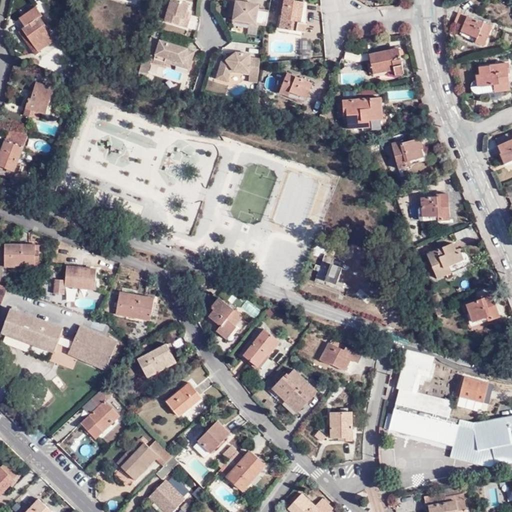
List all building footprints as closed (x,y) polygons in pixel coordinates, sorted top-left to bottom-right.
[(164,21),(171,0),(163,0),(158,19),(164,21)] [(189,4),(177,0),(171,0),(164,21),(186,29),(188,20),(187,20),(184,19),(186,12),(189,4)] [(294,0),(284,0),(280,29),(305,33),(306,24),(301,23),(303,2),(294,0)] [(258,26),(266,27),(269,12),(259,10),(259,5),(236,2),(235,8),(231,7),(229,17),(234,18),(233,21),(249,24),(248,27),(258,28),(258,26)] [(17,19),(23,27),(39,49),(54,38),(44,23),(42,24),(36,16),(43,10),(38,3),(17,19)] [(491,28),(466,19),(461,34),(475,40),(475,44),(485,48),(491,28)] [(39,49),(23,27),(20,30),(36,52),(39,49)] [(150,38),(143,59),(150,61),(152,62),(159,41),(150,38)] [(159,41),(152,62),(163,66),(164,63),(165,58),(189,66),(193,55),(188,53),(189,50),(159,41)] [(249,80),(258,81),(260,65),(261,58),(251,57),(252,53),(237,51),(233,55),(229,54),(222,60),(217,77),(228,80),(231,70),(232,68),(242,70),(243,72),(250,73),(249,80)] [(370,58),(372,67),(373,75),(374,77),(396,73),(397,78),(404,77),(400,52),(370,58)] [(165,58),(164,63),(188,70),(189,66),(165,58)] [(143,59),(140,68),(147,70),(150,61),(143,59)] [(478,87),(496,86),(496,93),(508,93),(506,76),(509,76),(509,67),(480,69),(480,76),(477,76),(478,87)] [(311,86),(288,77),(281,96),(290,100),(291,95),(306,100),(311,86)] [(36,81),(32,98),(29,97),(24,114),(39,118),(41,112),(46,113),(54,87),(36,81)] [(361,132),(360,127),(381,125),(379,100),(342,103),(343,118),(346,118),(347,133),(361,132)] [(4,158),(1,167),(16,172),(28,135),(11,129),(1,157),(4,158)] [(423,140),(409,143),(409,141),(394,145),(401,171),(410,168),(409,163),(425,159),(423,149),(425,148),(423,140)] [(511,141),(499,147),(502,154),(501,155),(505,164),(511,161),(511,141)] [(440,196),(440,199),(425,200),(425,209),(421,209),(422,219),(442,219),(443,222),(452,222),(450,195),(440,196)] [(40,267),(42,250),(39,250),(39,244),(8,241),(6,264),(17,265),(17,262),(30,264),(30,266),(40,267)] [(451,277),(448,270),(468,262),(463,251),(459,252),(456,246),(431,256),(441,281),(451,277)] [(326,253),(321,266),(316,264),(312,274),(317,276),(315,281),(343,292),(346,283),(338,280),(346,261),(326,253)] [(69,268),(67,287),(98,291),(99,271),(69,268)] [(156,303),(122,294),(118,315),(151,324),(156,303)] [(493,318),(494,322),(502,318),(494,296),(483,300),(484,301),(470,306),(477,325),(493,318)] [(208,319),(219,327),(230,336),(235,329),(232,327),(239,319),(231,312),(232,311),(216,299),(209,309),(213,312),(208,319)] [(55,350),(64,327),(12,306),(2,329),(55,350)] [(81,325),(75,338),(83,343),(77,356),(105,369),(113,353),(116,347),(118,342),(81,325)] [(230,336),(219,327),(215,332),(226,341),(230,336)] [(281,341),(265,330),(244,355),(257,366),(267,354),(269,356),(281,341)] [(83,343),(75,338),(68,352),(77,356),(83,343)] [(345,350),(347,347),(332,340),(331,343),(345,350)] [(363,355),(347,347),(345,350),(331,343),(330,343),(321,360),(331,365),(331,364),(347,372),(352,360),(357,363),(359,363),(363,355)] [(176,364),(168,347),(138,360),(145,377),(176,364)] [(430,378),(435,358),(409,351),(402,376),(420,387),(423,376),(430,378)] [(351,374),(357,363),(352,360),(347,372),(351,374)] [(283,391),(302,408),(317,390),(295,370),(290,375),(287,372),(273,388),(280,395),(283,391)] [(460,416),(462,411),(453,409),(437,398),(418,393),(420,387),(402,376),(398,389),(403,390),(398,406),(397,406),(392,425),(456,444),(462,420),(451,417),(452,415),(460,416)] [(466,377),(461,398),(491,406),(493,397),(487,395),(490,384),(466,377)] [(199,400),(187,384),(164,402),(176,418),(199,400)] [(106,401),(113,395),(105,386),(91,400),(99,407),(89,416),(81,424),(95,439),(119,416),(106,401)] [(299,411),(302,408),(283,391),(280,395),(299,411)] [(437,398),(453,409),(455,403),(452,403),(453,401),(448,400),(447,401),(437,398)] [(82,409),(89,416),(99,407),(91,400),(82,409)] [(355,441),(355,412),(333,412),(333,437),(341,438),(342,442),(355,441)] [(491,427),(476,424),(481,452),(495,449),(498,466),(502,465),(502,464),(511,462),(511,422),(501,419),(492,421),(491,427)] [(476,424),(462,420),(456,444),(455,448),(452,457),(491,468),(498,466),(495,449),(481,452),(476,424)] [(229,436),(216,422),(196,442),(210,456),(229,436)] [(455,448),(456,444),(392,425),(390,430),(455,448)] [(133,459),(148,445),(143,440),(128,454),(133,459)] [(174,457),(165,448),(159,442),(151,448),(148,445),(133,459),(128,454),(119,464),(136,480),(157,459),(164,467),(174,457)] [(264,467),(250,454),(228,477),(241,490),(264,467)] [(164,467),(161,470),(166,477),(180,464),(174,457),(164,467)] [(3,468),(13,479),(19,472),(9,461),(3,468)] [(0,493),(14,480),(13,479),(3,468),(0,466),(0,493)] [(175,511),(188,499),(168,478),(152,493),(170,511),(175,511)] [(511,481),(500,482),(501,498),(511,497),(511,481)] [(447,499),(466,496),(465,488),(445,491),(446,496),(447,499)] [(321,511),(301,491),(287,505),(293,511),(321,511)] [(468,511),(466,496),(447,499),(446,496),(427,498),(428,509),(430,509),(434,509),(434,511),(468,511)] [(51,511),(39,499),(27,511),(51,511)]
